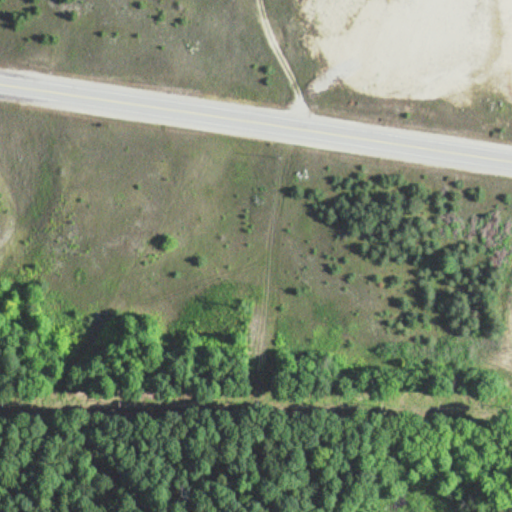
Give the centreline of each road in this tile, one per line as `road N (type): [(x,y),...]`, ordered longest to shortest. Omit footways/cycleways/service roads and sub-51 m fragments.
road 1 (secondary): [(511,157),(0,81)]
road 2 (track): [(252,0),(300,125)]
